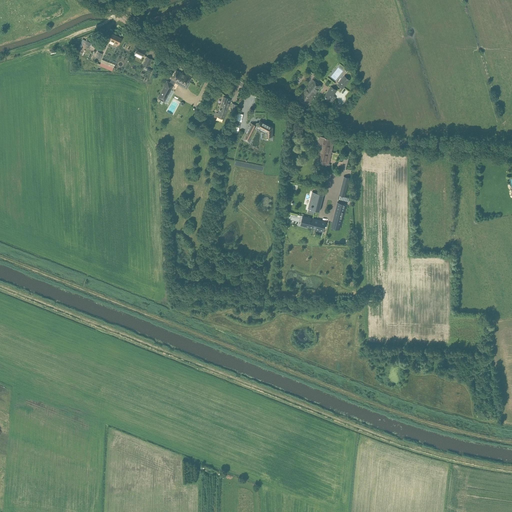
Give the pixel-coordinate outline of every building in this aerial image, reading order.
[(106,38),(119,44),(121,39),(109,33),(106,38)] [(96,46),(101,48),(105,38),(101,36),(96,46)] [(137,46),(134,52),(143,56),(146,50),(137,46)] [(151,59),(147,57),(143,65),(148,67),(151,59)] [(99,65),(106,68),(109,62),(102,59),(99,65)] [(167,81),(157,98),(164,102),(171,89),(174,85),(173,84),(175,82),(175,81),(186,87),(189,82),(191,77),(185,74),(184,75),(182,73),(176,70),(171,79),(172,79),(170,82),(167,81)] [(345,76),(338,85),(343,89),(350,79),(345,76)] [(299,99),(307,105),(312,99),(311,98),(321,86),(313,79),(308,85),(309,86),(299,99)] [(336,90),(331,87),(324,98),(332,103),(335,98),(333,96),(336,90)] [(230,99),(223,97),(218,114),(215,113),(213,116),(223,119),(227,109),(226,109),(227,106),(228,107),(230,99)] [(243,139),(249,142),(251,139),(252,139),(251,138),(256,129),(265,134),(265,139),(271,139),(271,136),(272,137),(272,127),(260,121),(259,123),(258,123),(256,122),(255,125),(251,123),(243,139)] [(332,152),(331,152),(334,140),(326,138),(326,137),(325,137),(325,138),(320,137),(320,139),(319,139),(318,144),(323,145),(319,162),(329,165),(332,152)] [(345,201),(350,177),(343,176),(338,199),(345,201)] [(313,192),(312,195),(311,195),(312,196),(311,199),(310,198),(310,199),(311,199),(311,202),(310,202),(309,202),(311,202),(310,205),(309,205),(310,206),(309,208),(308,208),(308,209),(319,212),(319,211),(319,208),(320,208),(319,208),(320,205),(321,205),(320,204),(321,201),(322,202),(322,201),(321,201),(322,198),(323,198),(322,198),(323,195),(324,195),(312,192),(313,192)] [(338,203),(335,213),(336,213),(335,215),(334,215),(332,224),(340,225),(342,215),(343,215),(346,205),(346,204),(337,202),(337,203),(338,203)] [(325,222),(319,221),(319,220),(307,217),(305,225),(316,228),(316,229),(323,231),(326,221),(325,221),(325,222)]
